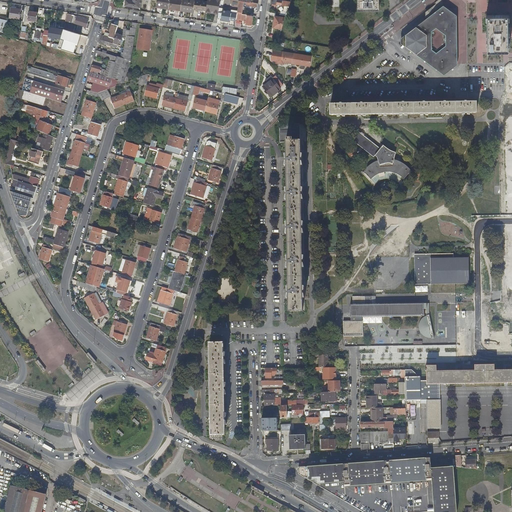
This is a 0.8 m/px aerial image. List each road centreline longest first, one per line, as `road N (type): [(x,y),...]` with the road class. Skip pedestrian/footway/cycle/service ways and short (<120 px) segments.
road 1 (motorway): [(276,511),(130,420),(46,322),(0,232)]
road 2 (residential): [(127,357),(75,316),(63,280),(112,126),(143,114),(199,127)]
road 3 (motorway): [(0,278),(68,382),(119,436),(233,511)]
road 4 (residential): [(127,357),(199,127)]
road 5 (tertiary): [(169,377),(231,177)]
road 6 (primary): [(134,389),(69,325),(23,246)]
road 7 (tertiary): [(92,43),(38,217)]
road 8 (tertiary): [(283,101),(417,0)]
road 9 (unknown): [(321,223),(481,221)]
road 10 (residential): [(511,356),(353,359)]
road 11 (residential): [(511,445),(355,457)]
road 12 (residential): [(105,11),(259,36)]
road 13 (residential): [(333,359),(330,215)]
